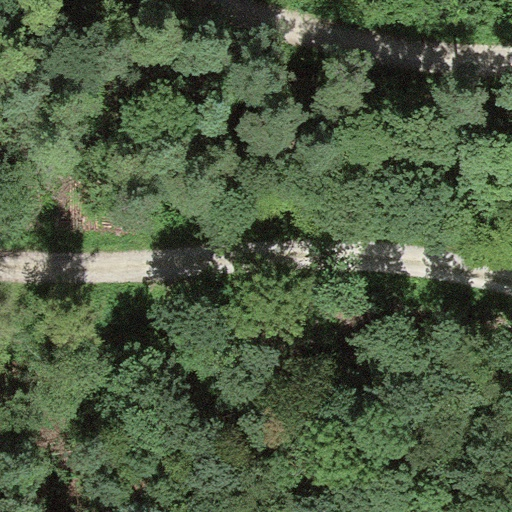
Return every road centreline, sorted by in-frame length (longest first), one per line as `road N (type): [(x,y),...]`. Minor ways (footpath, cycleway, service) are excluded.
road 1 (track): [(511,282),(443,268),(290,264),(0,280)]
road 2 (track): [(290,264),(0,405)]
road 3 (track): [(205,0),(389,51),(511,58)]
